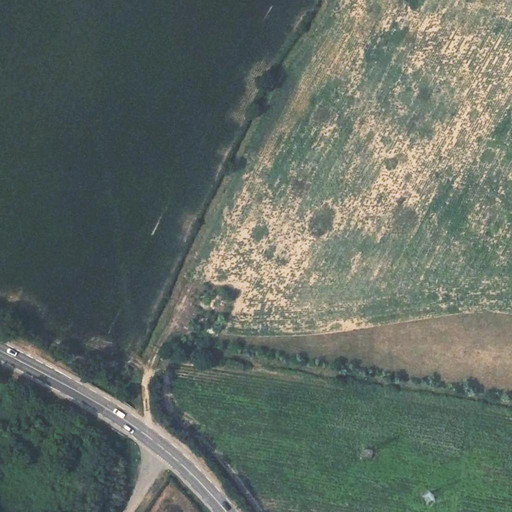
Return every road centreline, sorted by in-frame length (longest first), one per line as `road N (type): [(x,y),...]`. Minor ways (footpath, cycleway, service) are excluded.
road 1 (primary): [(0,350),(161,447)]
road 2 (track): [(148,366),(262,511)]
road 3 (track): [(142,432),(143,381),(187,285)]
